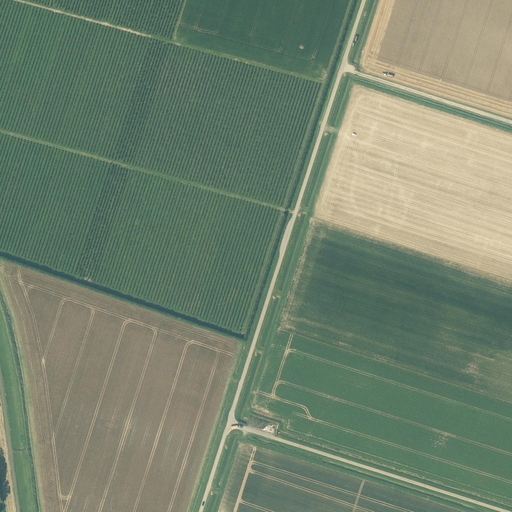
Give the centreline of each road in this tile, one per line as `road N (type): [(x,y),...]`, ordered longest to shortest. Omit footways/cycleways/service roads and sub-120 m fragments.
road 1 (unclassified): [(228,424),(363,0)]
road 2 (track): [(351,0),(241,333)]
road 3 (track): [(12,0),(323,84)]
road 4 (track): [(0,132),(294,213)]
road 5 (unclassified): [(504,511),(228,424)]
road 6 (unknown): [(341,69),(511,124)]
